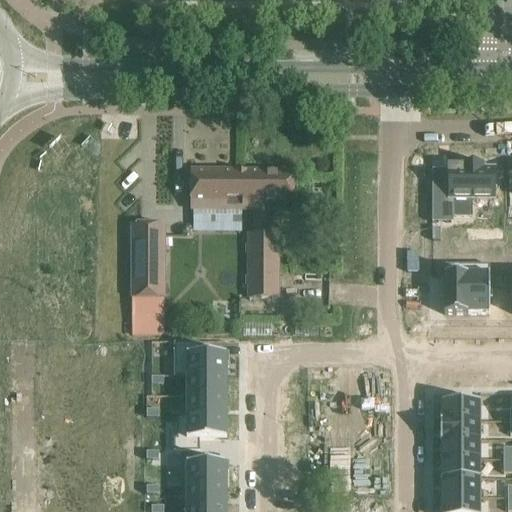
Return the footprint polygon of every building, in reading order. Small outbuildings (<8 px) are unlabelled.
[(433,194),(433,225),(452,225),(452,202),(495,202),(495,170),(487,170),(487,166),(466,167),(466,170),(452,170),(452,194),(433,194)] [(191,212),(242,212),(242,173),(191,173),(191,193),(191,212)] [(242,173),(242,212),(253,212),(253,237),(249,237),(248,299),(278,299),(278,235),(268,235),(268,210),(282,210),(282,205),(294,205),(294,173),(242,173)] [(191,232),(239,233),(239,216),(191,215),(191,232)] [(164,227),(132,227),(132,299),(164,299),(164,227)] [(440,230),(432,230),(432,242),(440,242),(440,230)] [(444,267),(444,316),(468,316),(468,267),(444,267)] [(468,267),(468,316),(490,316),(490,289),(502,289),(502,278),(490,278),(490,267),(468,267)] [(511,278),(502,278),(502,289),(511,289),(511,278)] [(174,344),(174,379),(187,379),(187,378),(227,378),(227,356),(200,356),(200,344),(174,344)] [(73,359),(46,359),(46,383),(86,383),(86,361),(99,361),(99,347),(73,347),(73,350),(73,359)] [(159,349),(159,357),(167,357),(167,349),(159,349)] [(151,378),(151,387),(164,387),(164,378),(151,378)] [(187,379),(187,399),(227,399),(227,378),(187,378),(187,379)] [(86,383),(46,383),(46,389),(46,407),(73,407),(73,419),(99,419),(99,406),(86,406),(86,383)] [(187,399),(187,418),(187,419),(227,419),(227,399),(187,399)] [(441,404),(441,423),(480,424),(480,404),(441,404)] [(159,411),(146,411),(147,419),(159,419),(159,411)] [(174,440),(174,453),(200,453),(200,442),(227,442),(227,419),(187,419),(187,418),(177,418),(177,440),(174,440)] [(73,431),(47,431),(47,455),(86,455),(86,433),(99,433),(99,419),(73,419),(73,431)] [(440,423),(440,443),(480,443),(480,424),(441,423),(440,423)] [(440,443),(440,445),(441,445),(441,463),(480,463),(480,443),(440,443)] [(155,445),(155,453),(163,453),(163,445),(155,445)] [(511,449),(503,450),(503,463),(511,462),(511,449)] [(159,453),(146,453),(146,462),(159,462),(159,453)] [(86,455),(47,455),(47,461),(47,479),(74,479),(74,491),(100,491),(100,478),(87,478),(86,455)] [(511,462),(503,463),(503,476),(511,475),(511,462)] [(441,463),(441,482),(480,482),(480,463),(441,463)] [(182,465),(182,488),(227,488),(227,465),(182,465)] [(441,482),(441,502),(480,502),(480,482),(441,482)] [(158,488),(147,488),(147,496),(159,496),(158,488)] [(182,488),(182,509),(187,509),(187,508),(227,508),(227,488),(182,488)] [(441,502),(441,511),(479,511),(480,502),(441,502)]
